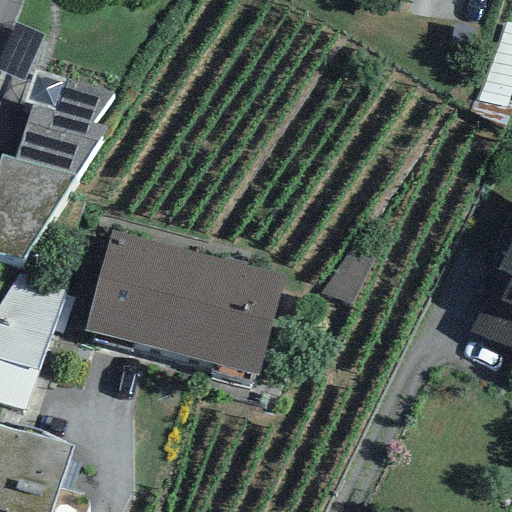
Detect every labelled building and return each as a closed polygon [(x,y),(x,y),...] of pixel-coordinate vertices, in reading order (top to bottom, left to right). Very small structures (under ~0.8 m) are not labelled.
[(115,99),(34,73),(23,108),(31,111),(15,163),(2,159),(0,166),(0,260),(24,269),(109,135),(94,130),(115,99)] [(283,288),(111,242),(84,342),(256,388),(283,288)] [(511,257),(473,335),(511,355),(511,257)] [(65,292),(16,278),(0,302),(0,407),(24,416),(65,292)] [(57,511),(77,459),(0,431),(0,511),(57,511)]
